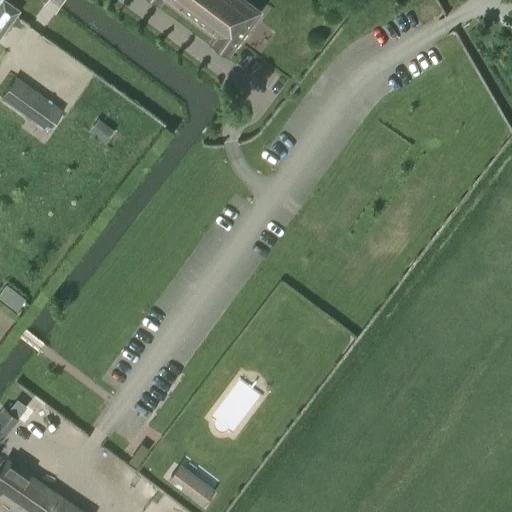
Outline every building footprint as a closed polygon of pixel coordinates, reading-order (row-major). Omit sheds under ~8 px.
[(0,0),(0,36),(20,9),(8,0),(0,0)] [(165,0),(232,50),(261,11),(247,0),(165,0)] [(60,111),(35,92),(21,111),(47,129),(60,111)] [(4,408),(0,413),(0,442),(18,418),(11,412),(4,408)] [(138,507),(145,511),(191,511),(192,510),(108,452),(102,461),(113,468),(111,471),(146,496),(138,507)] [(84,511),(8,458),(0,469),(0,498),(20,511),(84,511)] [(209,489),(177,464),(169,475),(201,499),(209,489)]
